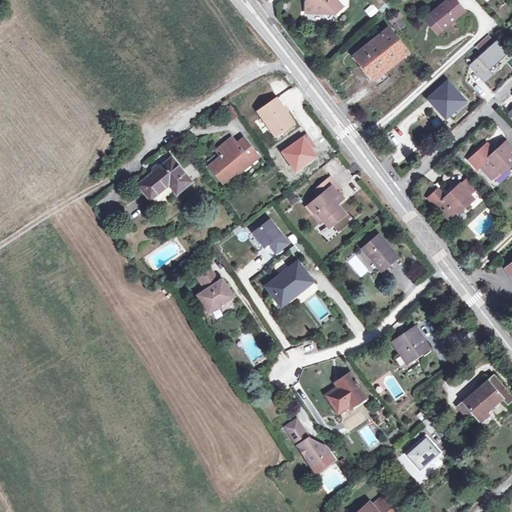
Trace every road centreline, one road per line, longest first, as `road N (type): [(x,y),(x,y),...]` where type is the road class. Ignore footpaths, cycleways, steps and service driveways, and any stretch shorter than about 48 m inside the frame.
road 1 (residential): [(291,60),(260,62),(138,156)]
road 2 (residential): [(443,262),(365,340),(297,361)]
road 3 (track): [(138,156),(0,249)]
road 4 (secondary): [(291,60),(391,193)]
road 5 (residential): [(511,85),(391,193)]
